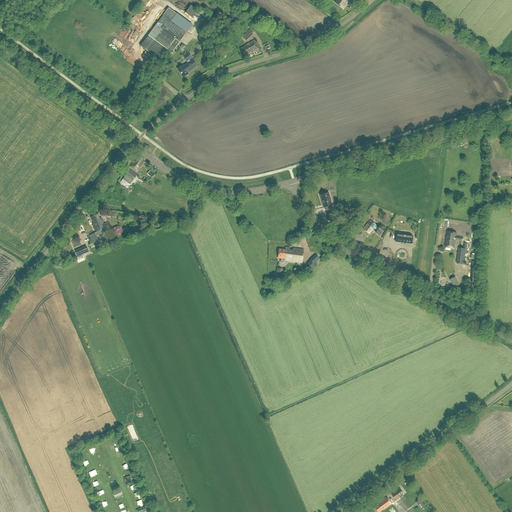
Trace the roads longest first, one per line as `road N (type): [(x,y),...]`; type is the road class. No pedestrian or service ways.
road 1 (unclassified): [(131,144),(221,74),(303,46),(372,0)]
road 2 (unclassified): [(511,340),(352,255),(322,228),(293,180)]
road 3 (tertiary): [(293,180),(511,116)]
road 4 (unclassified): [(339,511),(511,383)]
road 5 (unclassified): [(0,308),(131,144)]
road 6 (tertiary): [(131,144),(202,187),(245,191),(293,180)]
road 7 (tertiary): [(131,144),(0,47)]
